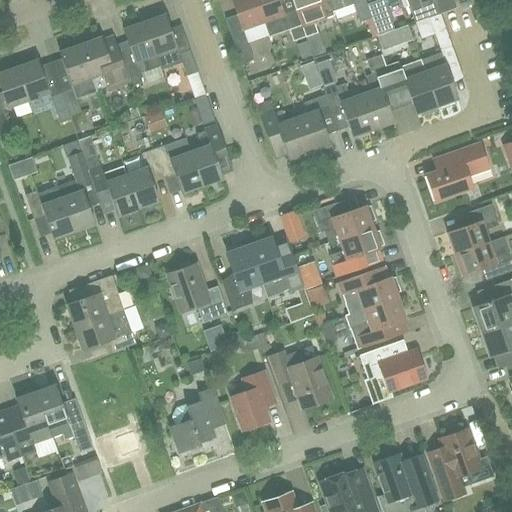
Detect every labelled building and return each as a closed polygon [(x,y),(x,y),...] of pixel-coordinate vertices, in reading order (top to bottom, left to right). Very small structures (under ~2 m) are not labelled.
[(263,22),(254,0),(231,0),(242,30),(263,22)] [(283,14),(278,0),(254,0),(263,22),(268,37),(289,30),(293,41),(305,37),(295,9),(283,14)] [(332,11),(328,0),(291,0),(295,9),(305,37),(318,32),(313,19),(332,11)] [(328,0),(332,11),(352,4),(359,22),(366,20),(372,18),(365,0),(328,0)] [(405,0),(414,22),(427,18),(427,17),(440,13),(440,12),(456,7),(453,0),(405,0)] [(446,28),(440,13),(427,17),(427,18),(439,51),(452,46),(445,28),(446,28)] [(175,48),(176,48),(164,14),(143,22),(159,66),(161,70),(180,63),(175,48)] [(141,83),(138,74),(159,66),(143,22),(122,29),(133,60),(123,64),(128,78),(127,78),(130,87),(141,83)] [(378,35),(383,49),(412,39),(407,25),(378,35)] [(230,33),(242,64),(254,59),(245,33),(233,37),(231,33),(230,33)] [(106,85),(127,78),(128,78),(123,64),(112,35),(101,39),(101,37),(80,45),(96,89),(106,85)] [(96,91),(96,89),(80,45),(59,52),(71,85),(73,85),(77,98),(96,91)] [(186,76),(198,72),(189,49),(178,53),(186,76)] [(390,112),(400,108),(392,85),(385,66),(381,55),(366,61),(370,75),(365,76),(371,91),(360,95),(372,129),(393,121),(390,112)] [(457,99),(442,55),(432,59),(435,68),(424,72),(436,106),(439,105),(440,108),(455,103),(454,100),(457,99)] [(28,100),(49,93),(37,60),(16,67),(28,100)] [(424,72),(420,61),(399,68),(397,62),(385,66),(392,85),(400,108),(412,104),(415,114),(420,112),(421,115),(436,110),(434,107),(436,106),(424,72)] [(28,100),(16,67),(0,72),(0,88),(7,108),(28,100)] [(206,72),(195,75),(203,99),(214,96),(206,72)] [(322,87),(325,95),(332,113),(342,110),(352,136),(372,129),(360,95),(350,99),(344,84),(335,87),(334,83),(322,87)] [(72,89),(61,93),(69,116),(80,112),(72,89)] [(69,116),(61,93),(50,97),(59,123),(70,119),(69,116)] [(332,113),(325,95),(304,103),(308,114),(296,118),(309,152),(329,144),(320,118),(332,113)] [(274,113),(269,100),(255,105),(275,160),(287,156),(288,159),(309,152),(296,118),(286,122),(282,111),(274,113)] [(0,135),(11,132),(3,109),(0,109),(0,135)] [(221,176),(232,172),(217,127),(196,134),(201,148),(190,152),(202,186),(222,179),(221,176)] [(26,133),(10,136),(12,148),(28,145),(26,133)] [(185,138),(152,149),(161,173),(172,169),(181,193),(202,186),(190,152),(185,138)] [(511,141),(501,145),(511,176),(511,141)] [(488,168),(479,144),(433,160),(437,172),(426,176),(435,200),(471,188),(467,175),(488,168)] [(146,168),(125,175),(137,209),(158,201),(150,177),(161,173),(152,149),(141,154),(146,168)] [(75,180),(57,187),(73,232),(94,224),(81,187),(92,183),(85,161),(81,152),(67,157),(75,180)] [(94,158),(85,161),(92,183),(103,215),(115,211),(117,216),(137,209),(125,175),(122,166),(102,173),(96,157),(94,158)] [(57,187),(47,191),(37,194),(36,191),(24,195),(33,219),(44,215),(53,239),(73,232),(57,187)] [(336,203),(312,211),(320,233),(323,231),(327,243),(338,239),(372,227),(370,221),(374,220),(370,206),(365,208),(365,206),(357,208),(340,214),(336,203)] [(471,224),(446,233),(454,254),(488,242),(484,230),(498,225),(491,204),(467,213),(471,224)] [(342,251),(328,256),(335,277),(359,269),(381,261),(377,250),(380,249),(379,246),(383,245),(378,231),(374,233),(372,227),(338,239),(342,251)] [(261,283),(262,283),(268,298),(302,286),(285,237),(272,241),(271,237),(248,246),(261,283)] [(454,254),(462,276),(486,267),(490,278),(511,270),(511,264),(502,237),(488,242),(454,254)] [(248,246),(225,254),(234,279),(221,283),(231,311),(251,304),(250,287),(261,283),(248,246)] [(202,323),(227,315),(217,286),(204,291),(195,264),(192,265),(188,264),(180,267),(178,270),(167,274),(180,312),(196,306),(202,323)] [(337,283),(349,316),(397,299),(395,293),(401,291),(397,279),(391,281),(390,277),(389,277),(385,266),(361,274),(337,283)] [(74,327),(123,310),(111,276),(87,284),(91,296),(66,304),(74,327)] [(496,299),(473,308),(481,332),(511,321),(511,278),(491,286),(496,299)] [(397,299),(349,316),(345,317),(357,350),(408,332),(404,321),(405,320),(397,299)] [(139,333),(151,331),(146,306),(133,308),(139,333)] [(112,352),(135,344),(131,332),(123,310),(74,327),(82,350),(108,341),(112,352)] [(511,321),(481,332),(490,357),(492,356),(511,348),(511,321)] [(260,348),(256,336),(240,342),(244,354),(260,348)] [(426,379),(416,350),(389,360),(384,347),(359,355),(368,381),(382,376),(388,392),(426,379)] [(330,399),(315,357),(287,367),(282,352),(269,356),(279,384),(291,379),(302,410),(330,399)] [(200,359),(186,364),(190,376),(204,371),(200,359)] [(246,391),(229,397),(242,431),(268,422),(264,408),(275,404),(263,371),(242,379),(246,391)] [(54,385),(35,393),(51,438),(61,434),(64,441),(73,437),(79,453),(93,448),(83,422),(69,427),(54,385)] [(172,417),(175,425),(168,427),(178,454),(200,446),(199,443),(214,437),(211,429),(225,424),(211,388),(197,393),(200,401),(185,406),(185,405),(176,408),(172,417)] [(32,445),(51,438),(35,393),(15,399),(17,405),(4,410),(18,450),(19,450),(21,457),(35,452),(32,445)] [(0,458),(5,457),(7,462),(21,457),(19,450),(18,450),(4,410),(0,411),(0,458)] [(427,452),(434,473),(444,501),(463,494),(461,488),(493,477),(486,456),(477,459),(467,429),(439,439),(442,447),(427,452)] [(392,456),(373,463),(384,494),(378,497),(383,511),(398,511),(394,500),(406,496),(411,511),(437,502),(426,471),(421,454),(420,454),(419,451),(403,456),(404,460),(402,461),(400,453),(392,456)] [(376,511),(369,491),(361,468),(348,473),(348,472),(318,482),(326,504),(319,507),(320,511),(376,511)] [(56,508),(44,511),(85,511),(71,474),(47,483),(56,508)] [(40,491),(23,496),(26,506),(43,500),(40,491)] [(313,511),(310,503),(296,508),(290,492),(262,502),(265,511),(313,511)] [(173,511),(223,511),(218,496),(199,503),(173,511)]
